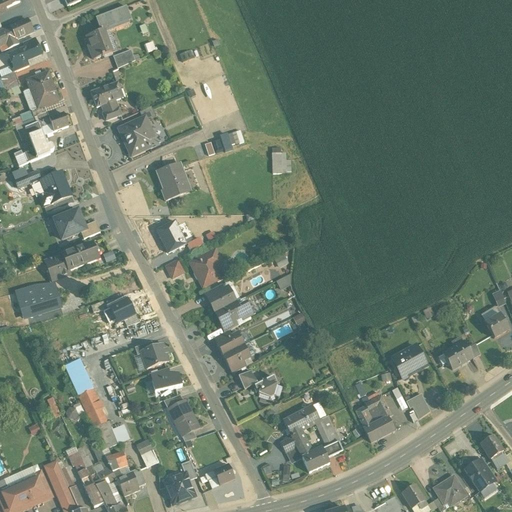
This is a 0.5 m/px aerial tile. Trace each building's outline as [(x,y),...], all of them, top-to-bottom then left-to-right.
[(17,0),(0,0),(0,2),(3,10),(4,10),(19,3),(17,0)] [(126,7),(95,19),(101,33),(103,32),(108,30),(131,21),(126,7)] [(27,21),(10,28),(16,41),(32,33),(27,21)] [(10,28),(0,32),(0,47),(16,41),(10,28)] [(116,51),(109,33),(108,33),(108,31),(108,30),(103,32),(111,53),(116,51)] [(101,33),(87,38),(92,52),(90,52),(93,61),(101,57),(102,58),(103,58),(104,57),(110,54),(111,54),(111,53),(103,32),(101,33)] [(34,39),(23,44),(25,50),(36,45),(34,39)] [(16,41),(0,47),(0,48),(2,53),(18,46),(16,41)] [(152,43),(145,46),(148,53),(155,51),(152,43)] [(36,45),(25,50),(19,53),(9,57),(13,67),(27,62),(41,56),(36,45)] [(130,51),(113,58),(117,70),(135,62),(130,51)] [(191,53),(181,56),(184,63),(193,59),(191,53)] [(27,62),(13,67),(10,68),(12,74),(14,74),(29,67),(27,62)] [(12,74),(0,79),(6,92),(6,91),(19,86),(19,87),(14,74),(12,74)] [(48,74),(27,82),(30,91),(33,98),(39,96),(43,107),(43,108),(44,108),(58,102),(48,74)] [(117,84),(107,88),(112,103),(115,102),(123,99),(117,84)] [(107,88),(91,94),(96,109),(103,106),(112,103),(107,88)] [(112,103),(103,106),(106,114),(118,109),(115,102),(112,103)] [(43,107),(31,112),(31,114),(33,119),(46,114),(44,108),(43,108),(43,107)] [(151,108),(139,113),(142,120),(144,119),(146,123),(156,118),(151,108)] [(106,114),(103,115),(106,122),(121,116),(118,109),(106,114)] [(31,114),(21,118),(23,123),(33,119),(31,114)] [(63,115),(38,124),(42,135),(44,134),(45,136),(68,128),(63,115)] [(33,119),(23,123),(25,129),(36,125),(34,119),(33,119)] [(142,120),(119,131),(131,157),(150,149),(149,148),(150,147),(150,146),(149,146),(143,133),(150,130),(146,123),(144,119),(142,120)] [(36,125),(25,129),(33,151),(24,155),(28,164),(50,155),(44,141),(47,140),(45,136),(44,134),(42,135),(38,124),(36,125)] [(245,143),(241,132),(229,136),(232,147),(245,143)] [(212,143),(217,154),(224,151),(219,140),(212,143)] [(208,157),(215,155),(210,143),(204,146),(208,157)] [(273,154),(274,175),(293,173),(292,162),(287,163),(286,153),(273,154)] [(177,165),(157,173),(164,191),(161,192),(165,203),(185,195),(191,193),(188,186),(186,187),(177,165)] [(42,181),(39,172),(26,177),(23,171),(13,175),(19,191),(41,182),(42,181)] [(42,181),(41,182),(47,197),(49,196),(52,204),(71,197),(66,187),(64,188),(59,175),(61,174),(42,181)] [(84,228),(77,212),(54,222),(62,241),(81,233),(86,231),(84,228)] [(175,222),(157,232),(168,254),(186,245),(175,222)] [(84,241),(100,234),(95,223),(84,228),(86,231),(81,233),(84,241)] [(192,251),(204,244),(201,239),(189,245),(192,251)] [(74,252),(62,257),(68,272),(69,272),(97,261),(90,245),(74,252)] [(215,251),(190,264),(203,289),(223,278),(216,266),(221,263),(215,251)] [(113,252),(102,256),(105,263),(115,259),(113,252)] [(62,257),(62,256),(56,258),(63,278),(71,275),(69,272),(68,272),(62,257)] [(276,262),(279,268),(288,264),(285,257),(276,262)] [(63,278),(56,258),(45,263),(52,282),(63,278)] [(178,262),(166,268),(172,279),(184,273),(178,262)] [(291,275),(278,282),(283,292),(290,288),(291,275)] [(54,285),(48,287),(34,288),(24,291),(26,296),(19,298),(18,298),(18,299),(23,314),(23,316),(26,315),(27,318),(32,317),(61,309),(54,285)] [(220,287),(205,294),(208,300),(222,292),(220,287)] [(222,292),(208,300),(216,314),(235,304),(227,289),(222,292)] [(492,296),(498,309),(505,305),(499,292),(492,296)] [(126,302),(108,310),(116,325),(134,317),(126,302)] [(102,303),(91,307),(93,314),(105,310),(102,303)] [(235,304),(216,314),(223,327),(234,321),(234,322),(237,321),(238,321),(240,319),(241,318),(242,318),(237,309),(235,304)] [(246,305),(237,309),(242,318),(241,318),(242,321),(252,316),(246,305)] [(486,325),(485,325),(494,339),(508,331),(504,324),(507,323),(504,319),(502,320),(500,317),(491,322),(489,319),(484,322),(486,325)] [(234,321),(223,327),(226,333),(227,333),(237,327),(234,322),(234,321)] [(226,333),(214,339),(217,344),(217,345),(230,338),(227,333),(226,333)] [(237,334),(230,338),(217,345),(217,344),(217,345),(223,357),(243,347),(237,334)] [(151,343),(135,349),(137,357),(141,356),(140,354),(153,349),(151,343)] [(463,344),(443,355),(448,364),(452,371),(472,359),(463,344)] [(153,349),(140,354),(141,356),(146,370),(169,363),(163,346),(153,349)] [(243,347),(223,357),(230,369),(242,362),(242,363),(250,359),(243,347)] [(416,347),(391,361),(402,380),(404,381),(407,380),(408,377),(412,375),(413,373),(417,371),(419,371),(426,367),(416,347)] [(443,355),(437,359),(442,367),(448,364),(443,355)] [(242,362),(230,369),(233,374),(245,368),(242,363),(242,362)] [(94,429),(109,423),(82,363),(67,370),(94,429)] [(168,369),(151,375),(153,382),(170,378),(168,369)] [(250,372),(238,379),(244,391),(253,386),(256,384),(250,372)] [(153,382),(152,382),(155,395),(158,394),(159,395),(161,398),(163,396),(169,391),(182,388),(181,385),(183,383),(179,378),(179,376),(153,382)] [(273,378),(266,382),(262,380),(261,384),(257,386),(256,384),(253,386),(257,394),(259,393),(258,396),(273,400),(277,386),(275,385),(276,384),(273,378)] [(402,411),(408,408),(399,388),(392,391),(402,411)] [(421,396),(406,403),(410,410),(412,409),(418,421),(430,413),(421,396)] [(180,397),(163,403),(167,411),(183,403),(180,397)] [(381,397),(365,406),(366,408),(368,412),(374,408),(384,404),(381,397)] [(183,403),(167,411),(182,438),(193,433),(199,429),(185,402),(183,403)] [(384,404),(374,408),(382,422),(387,419),(387,420),(391,417),(384,404)] [(312,407),(283,422),(291,438),(300,433),(315,425),(319,423),(319,422),(327,418),(326,418),(319,422),(312,407)] [(68,419),(82,416),(80,408),(66,410),(68,419)] [(366,408),(356,413),(360,422),(367,419),(364,414),(368,412),(366,408)] [(413,414),(409,417),(413,424),(418,422),(413,414)] [(327,418),(319,422),(319,423),(315,425),(326,448),(338,443),(327,418)] [(367,419),(360,422),(365,431),(371,427),(367,419)] [(365,431),(364,431),(371,444),(396,431),(394,426),(391,428),(387,420),(387,419),(382,422),(371,427),(365,431)] [(109,423),(94,429),(106,458),(121,452),(109,423)] [(193,433),(182,438),(184,443),(196,439),(193,433)] [(310,453),(300,433),(291,438),(296,449),(301,459),(302,459),(311,455),(310,453)] [(493,437),(480,445),(490,461),(503,453),(493,437)] [(291,438),(280,444),(285,455),(296,449),(291,438)] [(326,448),(322,450),(326,459),(342,452),(338,443),(326,448)] [(106,460),(100,449),(93,452),(103,472),(110,468),(106,460)] [(302,459),(309,474),(329,465),(326,459),(322,450),(311,455),(302,459)] [(152,452),(141,457),(146,469),(158,464),(152,452)] [(70,458),(78,474),(86,470),(78,454),(70,458)] [(117,457),(106,460),(110,468),(116,482),(122,480),(118,471),(126,466),(124,459),(118,461),(117,457)] [(503,460),(511,475),(511,460),(509,457),(503,460)] [(497,481),(482,460),(477,464),(491,485),(497,481)] [(44,468),(58,499),(70,494),(69,490),(57,462),(44,468)] [(185,476),(188,483),(196,480),(190,463),(182,466),(185,476)] [(477,464),(465,472),(479,493),(492,485),(491,485),(477,464)] [(228,466),(213,473),(215,479),(219,488),(234,481),(228,466)] [(103,472),(90,478),(95,489),(97,493),(106,488),(113,484),(114,486),(117,484),(116,482),(110,468),(103,472)] [(86,470),(78,474),(81,481),(89,477),(86,470)] [(140,472),(132,475),(137,486),(144,482),(140,472)] [(213,473),(205,476),(208,482),(215,479),(213,473)] [(40,474),(0,491),(0,502),(4,511),(21,511),(51,499),(40,474)] [(122,480),(116,482),(117,484),(124,497),(139,491),(137,486),(132,475),(122,480)] [(185,476),(166,484),(175,506),(194,498),(188,483),(185,476)] [(89,477),(81,481),(87,493),(95,489),(90,478),(89,477)] [(453,478),(433,490),(439,499),(443,506),(444,506),(442,503),(450,499),(454,505),(466,498),(453,478)] [(369,490),(377,503),(395,492),(387,479),(369,490)] [(415,487),(402,495),(411,510),(418,506),(421,511),(427,507),(424,502),(415,487)] [(85,510),(75,488),(69,490),(70,494),(76,505),(79,511),(83,510),(83,511),(85,510)] [(110,496),(106,488),(97,493),(101,501),(104,506),(106,511),(109,511),(117,508),(111,495),(110,496)] [(97,493),(95,489),(87,493),(94,509),(102,507),(104,506),(101,501),(97,493)] [(70,494),(58,499),(63,511),(70,511),(70,508),(76,505),(70,494)] [(443,506),(439,499),(433,503),(438,511),(443,511),(446,510),(443,506)]
